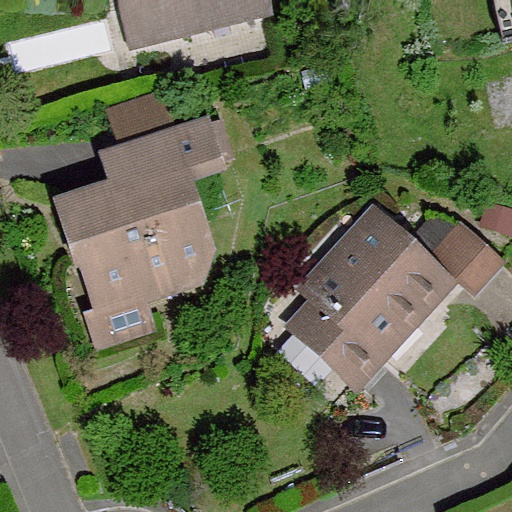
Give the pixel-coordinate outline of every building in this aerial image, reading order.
[(125,0),(137,43),(269,10),(266,0),(125,0)] [(175,131),(162,92),(115,108),(128,147),(175,131)] [(85,255),(103,304),(146,289),(148,289),(152,293),(207,274),(221,251),(192,168),(217,159),(218,157),(206,121),(175,131),(128,147),(113,152),(124,191),(64,211),(79,255),(85,255)] [(299,324),(349,372),(351,373),(416,306),(422,312),(450,283),(380,219),(315,289),(323,298),(299,324)] [(468,227),(438,259),(461,281),(492,250),(468,227)] [(146,289),(103,304),(92,308),(102,340),(157,322),(147,295),(146,289)]
